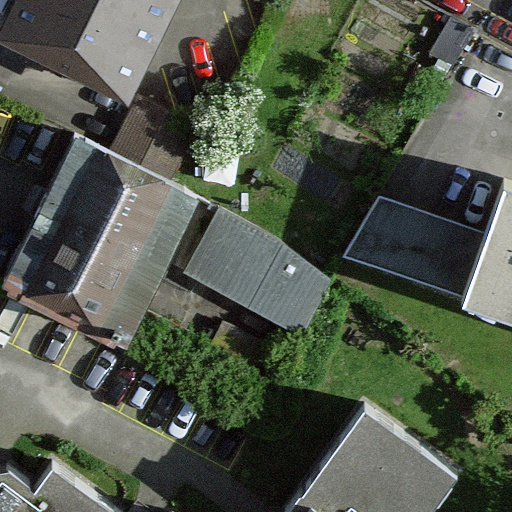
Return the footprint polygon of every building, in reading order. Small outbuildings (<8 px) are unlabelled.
[(11,0),(0,23),(0,27),(130,91),(175,0),(11,0)] [(193,123),(140,97),(112,151),(166,177),(193,123)] [(112,151),(74,132),(33,214),(45,219),(31,247),(20,243),(3,277),(118,335),(132,307),(126,305),(155,246),(190,263),(221,207),(183,185),(166,177),(112,151)] [(484,235),(463,295),(511,312),(511,179),(505,177),(484,235)] [(484,235),(376,198),(343,254),(463,295),(484,235)] [(228,211),(199,267),(306,325),(330,277),(274,235),(228,211)] [(139,305),(124,336),(207,377),(208,374),(267,405),(290,354),(224,321),(213,341),(139,305)] [(0,511),(423,511),(428,511),(459,470),(363,401),(283,511),(170,511),(161,511),(123,511),(51,461),(35,483),(4,462),(0,462),(0,511)]
